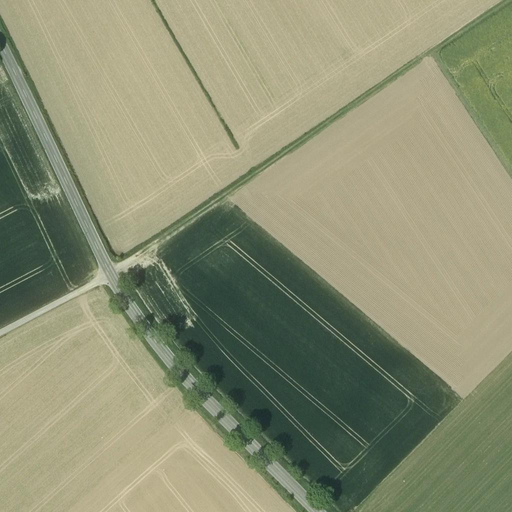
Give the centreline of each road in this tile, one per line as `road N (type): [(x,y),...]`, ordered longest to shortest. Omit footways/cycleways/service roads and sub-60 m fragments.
road 1 (tertiary): [(0,48),(141,327),(315,511)]
road 2 (track): [(108,274),(509,0)]
road 3 (track): [(430,54),(511,177)]
road 4 (track): [(108,274),(0,333)]
